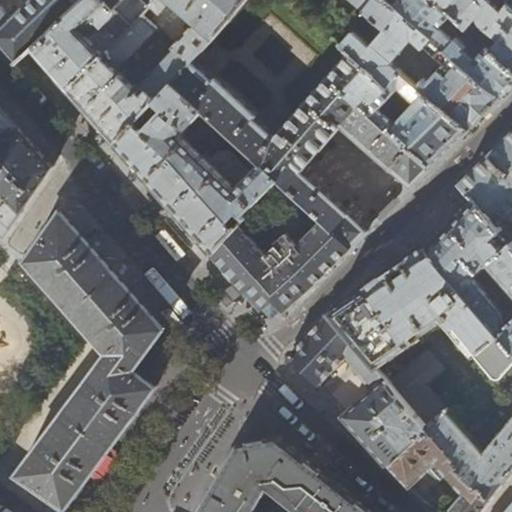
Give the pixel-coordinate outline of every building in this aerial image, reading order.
[(0,0),(0,46),(15,64),(16,65),(32,49),(87,0),(103,0),(107,3),(108,3),(131,27),(154,0),(0,0)] [(36,54),(70,92),(131,27),(108,3),(107,3),(103,0),(87,0),(32,49),(36,54)] [(174,82),(190,65),(214,40),(247,0),(154,0),(131,27),(70,92),(92,117),(116,145),(174,82)] [(425,46),(432,38),(389,0),(305,0),(299,8),(350,53),(388,85),(401,71),(402,70),(393,61),(413,37),(424,46),(425,46)] [(389,0),(432,38),(448,16),(448,15),(430,0),(389,0)] [(430,0),(448,15),(459,0),(430,0)] [(511,5),(507,1),(505,0),(459,0),(448,15),(448,16),(511,67),(511,5)] [(511,85),(511,67),(448,16),(432,38),(501,97),(511,85)] [(482,117),(501,97),(432,38),(425,46),(446,63),(422,89),(470,130),(475,124),(482,117)] [(256,117),(258,114),(217,76),(210,84),(190,65),(174,82),(205,111),(263,164),(278,178),(325,221),(353,246),(369,230),(369,229),(375,224),(368,225),(363,224),(359,221),(303,170),(343,125),(401,177),(404,183),(406,189),(406,193),(470,130),(422,89),(401,71),(388,85),(350,53),(276,136),(256,117)] [(152,184),(214,254),(246,216),(278,178),(263,164),(255,174),(234,154),(221,154),(215,161),(208,155),(204,159),(182,137),(205,111),(174,82),(116,145),(152,184)] [(0,172),(7,167),(0,159),(0,145),(4,142),(21,127),(0,103),(0,172)] [(7,199),(10,202),(19,214),(31,198),(51,169),(53,167),(51,166),(27,135),(21,127),(4,142),(0,145),(0,159),(7,167),(0,172),(0,191),(4,196),(7,199)] [(475,200),(511,240),(511,131),(495,148),(462,181),(460,182),(464,187),(475,200)] [(511,347),(511,240),(475,200),(461,214),(428,250),(511,347)] [(19,214),(10,202),(0,209),(0,234),(3,237),(19,214)] [(17,474),(66,508),(88,479),(157,386),(156,385),(134,370),(165,328),(162,325),(130,288),(113,268),(96,249),(62,211),(61,210),(27,261),(100,343),(108,352),(86,381),(40,444),(17,474)] [(241,227),(249,219),(246,216),(214,254),(221,263),(231,273),(263,310),(268,306),(281,307),(285,311),(314,285),(353,246),(325,221),(299,246),(287,235),(276,244),(278,247),(267,255),(241,227)] [(490,501),(511,474),(511,347),(428,250),(426,247),(396,267),(331,313),(378,369),(419,340),(415,335),(440,317),(449,327),(447,328),(455,339),(457,337),(475,355),(474,357),(491,377),(493,376),(495,378),(498,378),(501,378),(511,365),(511,421),(486,452),(457,419),(477,399),(431,346),(385,377),(429,429),(460,466),(459,467),(490,501)] [(383,456),(390,463),(429,429),(385,377),(378,369),(331,313),(329,314),(314,331),(296,351),(292,351),(288,355),(289,359),(291,361),(296,361),(297,362),(319,386),(347,357),(354,365),(374,389),(346,415),(383,456)] [(411,487),(431,505),(438,511),(481,511),(490,501),(459,467),(460,466),(429,429),(390,463),(411,487)] [(371,511),(344,490),(325,475),(281,440),(278,438),(239,445),(207,499),(200,511),(371,511)]
